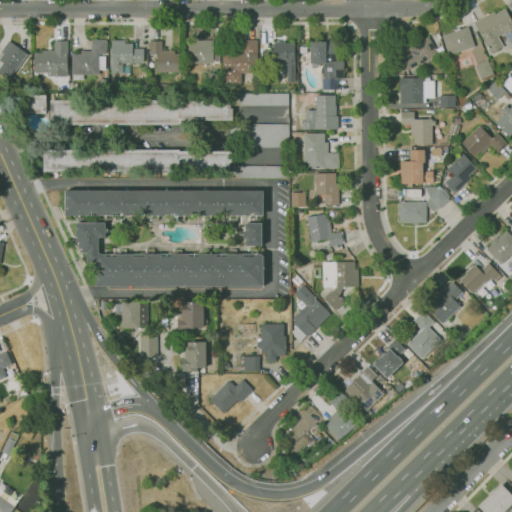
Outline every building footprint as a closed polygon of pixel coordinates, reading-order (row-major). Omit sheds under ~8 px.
[(491,53),(474,22),(494,11),(495,14),(505,8),(511,20),(511,45),(511,43),(510,44),(504,33),(498,36),(504,46),(491,53)] [(449,55),(442,36),(455,31),(454,30),(460,28),(460,29),(468,27),(475,46),(449,55)] [(407,71),(400,59),(412,53),(409,47),(417,42),(417,41),(420,39),(421,40),(429,36),(438,54),(434,56),(436,59),(422,67),(420,64),(407,71)] [(82,79),(73,79),(74,74),(72,74),(72,54),(80,54),(80,51),(91,51),(91,39),(107,39),(107,54),(99,54),(99,56),(106,56),(106,69),(99,69),(99,74),(82,74),(82,79)] [(213,61),(213,63),(188,63),(188,43),(196,43),(196,39),(214,39),(214,51),(213,61)] [(9,80),(0,74),(0,67),(3,62),(0,59),(0,57),(4,53),(1,51),(9,40),(28,53),(9,80)] [(130,76),(122,76),(122,74),(111,74),(111,40),(125,40),(125,43),(133,43),(133,48),(144,48),(144,63),(123,63),(123,65),(130,65),(130,76)] [(222,84),(222,52),(244,52),(244,40),(257,40),(257,70),(250,70),(250,72),(241,72),(241,84),(222,84)] [(311,67),(311,41),(326,41),(326,40),(337,40),(337,58),(344,58),(344,79),(338,79),(338,90),(323,90),(323,88),(322,88),(322,78),(320,78),(311,67)] [(68,75),(48,76),(48,72),(35,73),(35,53),(43,53),(43,50),(54,50),(54,41),(68,41),(68,75)] [(181,72),(157,72),(157,54),(150,54),(150,41),(162,41),(162,50),(175,50),(175,53),(181,53),(181,72)] [(295,81),(288,81),(288,62),(280,62),(280,60),(262,60),(262,49),(274,50),(274,43),(276,43),(276,41),(285,41),(285,43),(295,43),(295,81)] [(480,79),(474,65),(488,59),(494,74),(480,79)] [(423,103),(400,103),(400,77),(423,77),(423,81),(425,81),(425,76),(430,76),(430,81),(434,80),(434,98),(426,98),(426,102),(423,102),(423,103)] [(109,87),(101,87),(101,78),(109,78),(109,87)] [(498,100),(487,88),(495,80),(506,92),(498,100)] [(157,92),(157,84),(167,84),(167,92),(157,92)] [(289,105),(234,105),(234,92),(289,92),(289,105)] [(313,103),(304,101),(307,93),(313,93),(313,103)] [(26,113),(26,95),(47,95),(47,113),(26,113)] [(338,129),(302,129),(302,121),(306,121),(306,110),(317,110),(317,100),(314,100),(314,97),(317,97),(317,95),(336,95),(336,105),(337,116),(338,116),(338,129)] [(455,107),(439,107),(439,95),(455,95),(455,107)] [(233,100),(233,120),(181,120),(181,124),(51,124),(51,100),(233,100)] [(511,134),(509,137),(507,134),(505,135),(504,133),(505,132),(500,127),(499,128),(496,126),(498,125),(495,122),(504,113),(501,109),(506,104),(509,108),(511,105),(511,134)] [(432,144),(414,144),(414,136),(411,136),(411,124),(401,124),(401,112),(414,112),(414,119),(428,119),(428,117),(431,117),(431,119),(432,119),(432,120),(435,120),(435,125),(432,125),(432,144)] [(288,147),(229,146),(230,123),(289,123),(288,147)] [(456,136),(451,134),(455,124),(459,126),(456,136)] [(474,156),(461,143),(479,125),(481,126),(482,125),(484,127),(482,128),(492,138),(497,133),(506,142),(498,151),(491,144),(482,153),(480,151),(474,156)] [(308,169),(308,162),(304,162),(304,133),(325,133),(325,142),(328,142),(328,153),(339,153),(339,168),(308,169)] [(53,149),(179,149),(179,150),(232,150),(232,171),(44,171),(44,148),(53,148),(53,149)] [(441,156),(432,156),(432,148),(441,148),(441,156)] [(410,161),(410,150),(425,150),(425,162),(423,162),(423,161),(410,161)] [(455,193),(445,182),(453,175),(451,172),(450,173),(448,171),(449,170),(447,168),(463,153),(477,168),(470,175),(472,177),(455,193)] [(423,162),(423,171),(423,182),(423,183),(401,183),(401,161),(410,161),(423,161),(423,162)] [(289,178),(233,177),(233,165),(289,166),(289,178)] [(423,171),(433,171),(433,182),(423,182),(423,171)] [(326,206),(313,206),(313,202),(325,202),(325,195),(316,195),(315,173),(336,172),(336,184),(339,184),(339,205),(326,205),(326,206)] [(426,202),(429,197),(425,187),(437,187),(439,186),(450,197),(448,199),(449,200),(439,209),(438,208),(434,211),(435,212),(433,214),(432,213),(431,215),(429,213),(432,211),(426,205),(426,202)] [(421,197),(401,197),(401,199),(398,199),(398,188),(421,188),(421,197)] [(264,215),(66,215),(66,190),(264,190),(264,215)] [(292,207),(291,192),(306,192),(306,206),(292,207)] [(426,205),(426,222),(418,222),(418,224),(412,225),(412,223),(399,223),(399,202),(401,202),(401,201),(404,201),(404,202),(426,202),(426,205)] [(333,248),(332,246),(330,246),(329,239),(311,242),(307,216),(325,213),(326,221),(330,220),(332,233),(341,231),(343,244),(337,245),(337,247),(333,248)] [(76,241),(76,222),(106,222),(106,237),(99,237),(99,253),(101,253),(264,253),(264,285),(97,286),(97,265),(88,265),(87,252),(81,252),(76,241)] [(246,245),(246,238),(244,238),(244,231),(246,231),(246,223),(262,223),(262,245),(246,245)] [(511,253),(501,264),(486,249),(491,244),(490,243),(496,237),(497,238),(506,230),(511,236),(511,253)] [(327,261),(325,255),(332,252),(333,254),(336,252),(337,254),(340,253),(341,255),(338,256),(338,257),(335,258),(327,261)] [(336,287),(323,287),(323,262),(355,262),(355,269),(358,269),(359,287),(343,287),(336,287)] [(473,293),(460,280),(467,273),(466,272),(472,265),(473,266),(475,265),(481,270),(488,263),(503,277),(497,283),(492,278),(487,282),(485,281),(473,293)] [(312,278),(312,267),(321,267),(321,278),(312,278)] [(298,286),(292,279),(297,275),(303,281),(298,286)] [(447,329),(441,324),(442,323),(429,309),(438,300),(436,298),(446,289),(445,288),(450,283),(451,284),(453,282),(463,292),(455,300),(457,302),(459,301),(461,303),(459,304),(461,306),(451,315),(456,320),(447,329)] [(297,326),(296,325),(295,326),(294,324),(294,317),(306,305),(294,294),(303,285),(318,299),(317,300),(330,314),(307,337),(306,335),(297,326)] [(343,287),(339,296),(339,297),(340,295),(344,299),(342,300),(344,302),(335,310),(323,298),(330,291),(331,292),(333,290),(336,287),(343,287)] [(466,305),(463,302),(467,297),(471,300),(466,305)] [(135,330),(135,328),(122,327),(122,302),(126,302),(126,299),(140,299),(140,303),(148,303),(148,326),(140,326),(140,328),(138,328),(138,330),(135,330)] [(193,331),(178,331),(178,317),(176,317),(176,308),(182,308),(182,300),(204,300),(204,327),(193,327),(193,331)] [(421,359),(407,344),(422,329),(414,320),(424,311),(434,322),(429,327),(441,340),(421,359)] [(267,360),(267,352),(262,352),(262,347),(258,347),(258,341),(261,341),(261,324),(284,324),(285,336),(286,336),(286,352),(285,352),(285,356),(276,356),(277,360),(273,361),(270,361),(267,360)] [(306,335),(299,342),(293,336),(292,331),(297,326),(306,335)] [(463,343),(457,338),(464,331),(470,337),(463,343)] [(140,356),(140,334),(142,334),(142,332),(145,332),(145,334),(157,334),(157,356),(140,356)] [(387,379),(373,364),(379,358),(377,356),(395,338),(405,349),(398,356),(402,360),(402,361),(404,363),(387,379)] [(452,350),(445,343),(450,338),(457,345),(452,350)] [(197,371),(183,371),(182,357),(181,357),(181,348),(187,348),(186,342),(206,341),(206,368),(197,368),(197,371)] [(0,379),(0,352),(6,350),(12,364),(9,365),(10,367),(6,369),(5,367),(3,368),(6,374),(5,375),(6,377),(0,379)] [(260,370),(244,370),(244,356),(260,356),(260,370)] [(366,411),(353,398),(345,390),(360,375),(359,374),(367,366),(377,375),(371,381),(381,391),(382,389),(384,391),(382,393),(384,394),(366,411)] [(6,371),(12,369),(14,375),(8,377),(6,371)] [(224,413),(210,399),(230,380),(236,386),(243,379),(253,389),(241,401),(238,398),(224,413)] [(399,393),(394,388),(400,383),(405,389),(399,393)] [(339,440),(325,425),(332,419),(329,416),(337,410),(329,401),(341,390),(351,401),(343,408),(357,424),(339,440)] [(10,409),(8,404),(14,401),(16,406),(10,409)] [(19,426),(17,421),(30,414),(33,419),(19,426)] [(20,434),(26,426),(34,431),(29,440),(20,434)] [(9,455),(1,451),(11,432),(19,436),(9,455)] [(483,511),(478,506),(500,483),(511,495),(511,504),(504,511),(483,511)] [(10,511),(0,511),(0,495),(15,506),(10,511)]
